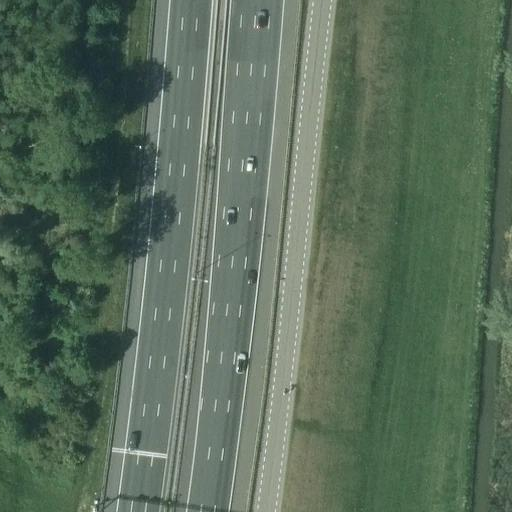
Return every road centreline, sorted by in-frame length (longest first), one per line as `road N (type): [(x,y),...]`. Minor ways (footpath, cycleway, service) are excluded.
road 1 (unclassified): [(262,511),(322,0)]
road 2 (motorway): [(200,511),(255,0)]
road 3 (motorway): [(189,0),(136,511)]
